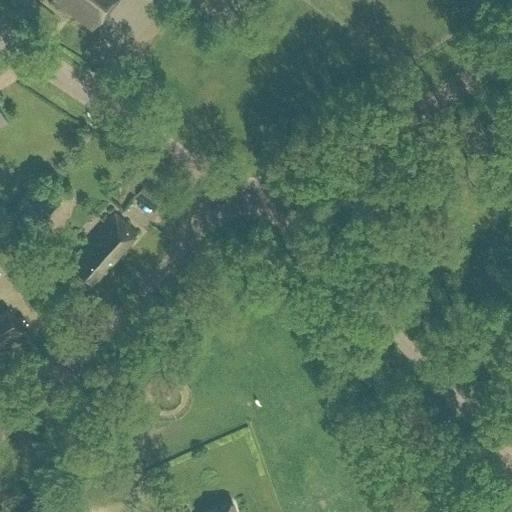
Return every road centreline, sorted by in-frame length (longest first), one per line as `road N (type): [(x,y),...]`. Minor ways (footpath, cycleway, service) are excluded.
road 1 (unclassified): [(511,460),(325,260),(247,202)]
road 2 (unclassified): [(247,202),(373,137),(511,50)]
road 3 (residential): [(185,246),(0,435)]
road 4 (unclassified): [(192,166),(0,33)]
